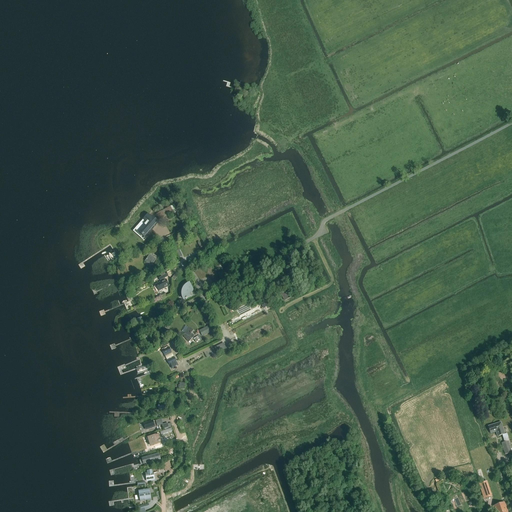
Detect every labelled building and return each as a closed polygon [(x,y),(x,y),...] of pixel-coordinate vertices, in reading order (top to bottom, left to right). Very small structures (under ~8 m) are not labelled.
[(165,209),(156,213),(159,219),(162,217),(161,214),(166,211),(165,209)] [(148,215),(134,231),(144,240),(157,225),(154,222),(155,221),(148,215)] [(149,255),(145,261),(150,264),(149,265),(151,266),(151,265),(152,266),(157,259),(156,259),(158,257),(154,254),(151,251),(148,254),(149,255)] [(159,291),(170,286),(166,279),(165,278),(169,276),(167,272),(166,273),(165,272),(161,274),(162,275),(158,277),(160,281),(161,282),(155,285),(159,291)] [(187,299),(191,297),(191,296),(190,294),(191,292),(192,291),(193,291),(189,284),(188,284),(188,285),(186,286),(184,289),(183,292),(183,295),(183,298),(184,300),(186,299),(186,300),(187,299)] [(186,326),(182,332),(185,333),(183,335),(184,336),(184,337),(189,342),(194,336),(191,334),(194,330),(188,327),(188,328),(186,326)] [(206,331),(201,334),(202,337),(213,331),(210,327),(206,329),(206,331)] [(180,350),(175,341),(171,343),(175,349),(173,349),(174,351),(176,350),(177,352),(180,350)] [(162,351),(165,356),(171,352),(169,348),(162,351)] [(179,366),(174,357),(167,361),(172,369),(179,366)] [(178,381),(168,383),(169,388),(177,387),(178,390),(184,389),(182,381),(179,382),(178,381)] [(158,403),(159,411),(166,410),(166,402),(158,403)] [(155,427),(153,420),(143,423),(146,431),(155,427)] [(501,422),(488,426),(490,434),(496,432),(497,437),(502,435),(505,442),(507,441),(501,422)] [(159,435),(148,438),(151,446),(161,442),(159,435)] [(165,444),(173,440),(171,435),(162,438),(165,444)] [(505,442),(501,443),(505,455),(511,452),(511,451),(509,441),(507,441),(505,442)] [(159,455),(144,459),(145,463),(160,459),(159,457),(161,456),(161,459),(168,457),(167,453),(160,455),(159,456),(159,455)] [(153,472),(152,470),(147,471),(147,474),(146,474),(147,482),(155,481),(153,472)] [(486,482),(479,484),(484,499),(491,497),(486,482)] [(139,495),(138,496),(139,500),(140,500),(140,501),(151,499),(149,491),(143,492),(143,490),(143,492),(139,492),(139,491),(139,495)]
